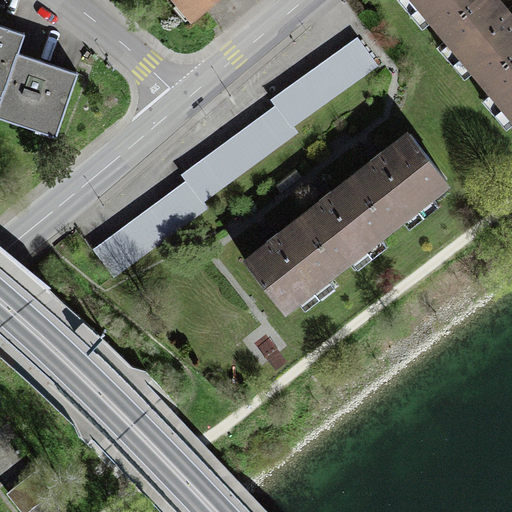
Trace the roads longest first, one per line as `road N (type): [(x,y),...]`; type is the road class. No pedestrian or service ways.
road 1 (track): [(511,206),(111,511)]
road 2 (residential): [(0,257),(180,103)]
road 3 (trunk): [(0,300),(129,422)]
road 4 (residential): [(180,103),(305,0)]
road 5 (residential): [(61,0),(180,103)]
road 6 (trunk): [(214,511),(129,422)]
